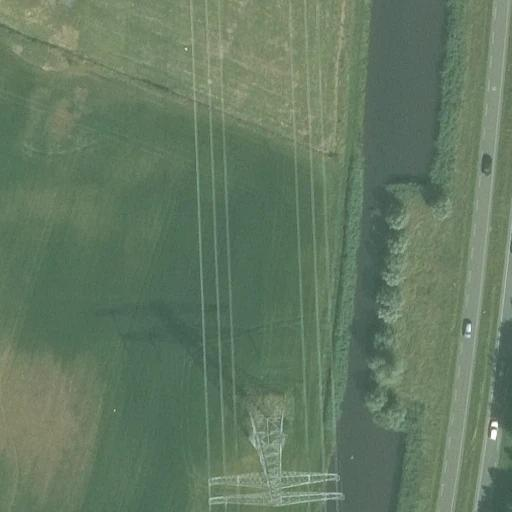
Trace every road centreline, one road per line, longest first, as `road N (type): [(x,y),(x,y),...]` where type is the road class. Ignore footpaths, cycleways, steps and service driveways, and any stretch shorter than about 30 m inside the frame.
road 1 (primary): [(503,0),(445,511)]
road 2 (primary): [(482,511),(511,286)]
